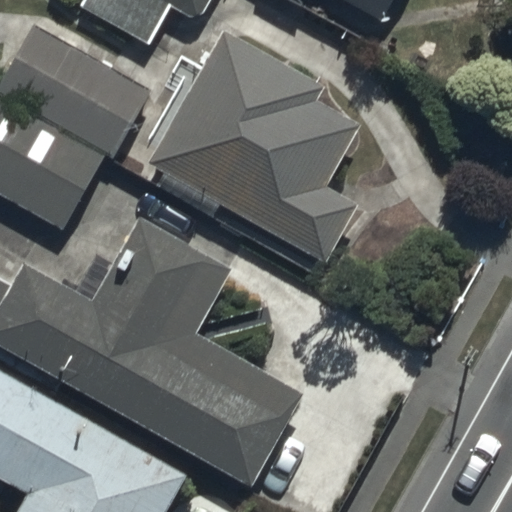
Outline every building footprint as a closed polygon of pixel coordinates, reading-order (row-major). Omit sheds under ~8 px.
[(220,0),(72,0),(87,8),(83,15),(149,54),(168,20),(199,37),(220,0)] [(407,0),(305,0),(382,44),(407,0)] [(153,106),(33,39),(0,97),(0,108),(115,173),(153,106)] [(326,107),(221,50),(148,186),(328,283),(360,224),(325,205),(360,141),(319,119),(326,107)] [(103,174),(0,118),(0,206),(66,242),(103,174)] [(305,384),(197,324),(233,260),(142,209),(95,292),(24,253),(10,276),(0,270),(0,336),(252,477),(305,384)] [(165,511),(191,465),(0,360),(0,471),(30,487),(16,511),(165,511)]
